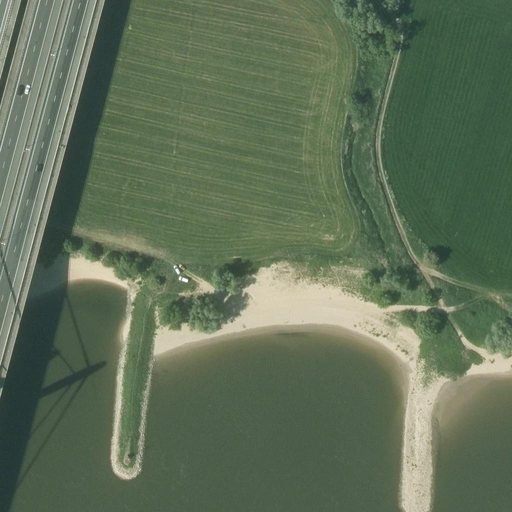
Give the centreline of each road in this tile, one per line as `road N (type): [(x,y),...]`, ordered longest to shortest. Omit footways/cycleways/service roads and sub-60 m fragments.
road 1 (track): [(511,286),(443,279),(417,265),(398,229),(373,156),(398,35),(374,0)]
road 2 (motorway): [(0,314),(81,0)]
road 3 (motorway): [(0,185),(47,0)]
